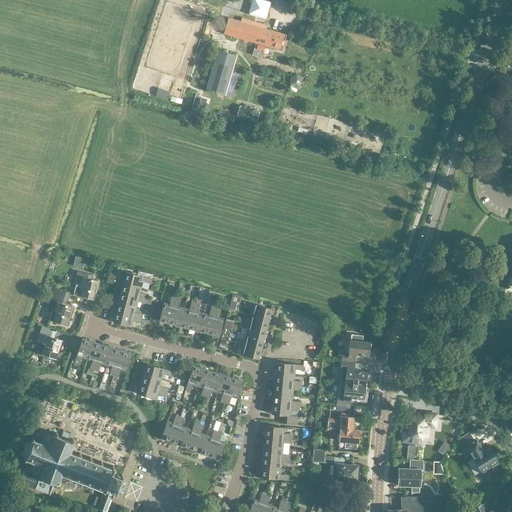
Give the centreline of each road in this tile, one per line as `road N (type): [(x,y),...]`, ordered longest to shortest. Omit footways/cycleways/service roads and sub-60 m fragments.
road 1 (secondary): [(387,381),(502,0)]
road 2 (residential): [(226,511),(257,373),(86,325)]
road 3 (residential): [(511,445),(490,414),(458,396),(387,381)]
road 4 (secondary): [(375,511),(387,381)]
